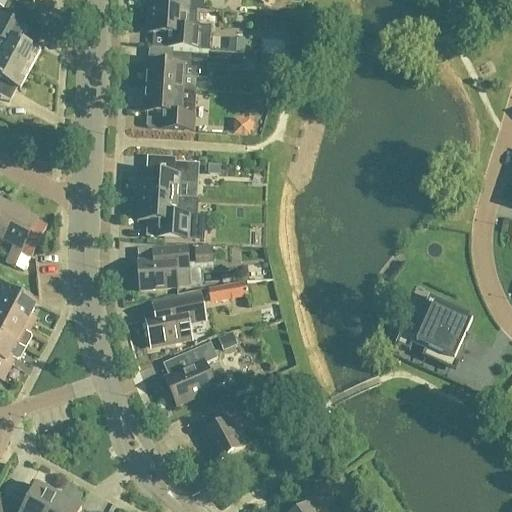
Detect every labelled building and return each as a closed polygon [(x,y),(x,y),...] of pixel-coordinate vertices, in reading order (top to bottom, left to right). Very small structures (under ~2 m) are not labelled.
[(145,0),(145,11),(187,14),(187,0),(145,0)] [(145,11),(144,37),(152,38),(151,52),(167,53),(171,53),(207,55),(208,30),(197,30),(195,26),(195,14),(187,14),(145,11)] [(0,59),(28,74),(38,55),(19,45),(26,32),(0,17),(0,59)] [(230,36),(215,36),(215,49),(230,49),(230,36)] [(252,56),(252,43),(238,42),(238,56),(252,56)] [(144,66),(143,92),(193,95),(194,81),(205,82),(206,58),(195,58),(170,56),(170,68),(147,67),(144,66)] [(218,57),(216,68),(242,72),(244,61),(218,57)] [(0,59),(0,84),(17,94),(28,74),(0,59)] [(511,98),(511,93),(511,83),(503,81),(500,95),(511,98)] [(143,92),(141,117),(145,117),(157,118),(156,133),(191,135),(191,130),(191,119),(193,95),(143,92)] [(236,140),(253,140),(254,123),(237,123),(236,140)] [(139,176),(137,201),(177,203),(196,204),(198,168),(174,166),(173,173),(173,178),(145,177),(139,176)] [(137,201),(136,225),(166,227),(166,231),(160,231),(159,242),(203,245),(204,220),(196,220),(197,204),(196,204),(177,203),(137,201)] [(0,207),(0,245),(0,246),(19,211),(11,207),(9,212),(0,207)] [(4,266),(13,270),(20,257),(29,262),(44,232),(35,228),(36,227),(23,220),(26,215),(19,211),(0,246),(12,252),(4,266)] [(185,251),(162,253),(152,254),(153,266),(136,268),(139,296),(176,293),(176,292),(188,291),(187,274),(185,251)] [(196,262),(196,271),(217,270),(216,262),(196,262)] [(60,275),(46,276),(47,289),(61,288),(60,275)] [(0,315),(29,330),(32,323),(28,321),(34,308),(0,290),(0,315)] [(212,308),(252,303),(251,293),(211,298),(212,308)] [(154,322),(145,324),(150,352),(190,345),(187,328),(204,325),(200,299),(152,308),(154,322)] [(470,341),(465,338),(471,326),(467,324),(469,319),(438,305),(430,323),(420,318),(412,336),(402,332),(394,349),(408,356),(410,350),(423,355),(421,361),(434,367),(438,359),(453,366),(458,353),(464,340),(470,342),(470,341)] [(29,330),(0,315),(0,339),(13,346),(23,351),(28,342),(27,339),(25,338),(29,330)] [(0,364),(9,369),(12,363),(14,364),(18,363),(23,351),(13,346),(0,339),(0,364)] [(217,373),(205,379),(201,369),(213,363),(207,348),(181,360),(187,371),(162,383),(174,411),(212,393),(211,392),(223,386),(223,385),(218,374),(217,373)] [(0,364),(0,384),(1,385),(9,369),(0,364)] [(260,413),(250,395),(235,403),(245,422),(260,413)] [(213,466),(243,451),(228,422),(233,419),(227,408),(199,423),(205,435),(198,438),(213,466)] [(11,505),(6,511),(50,511),(56,500),(33,488),(21,510),(11,505)] [(78,511),(56,500),(50,511),(78,511)]
